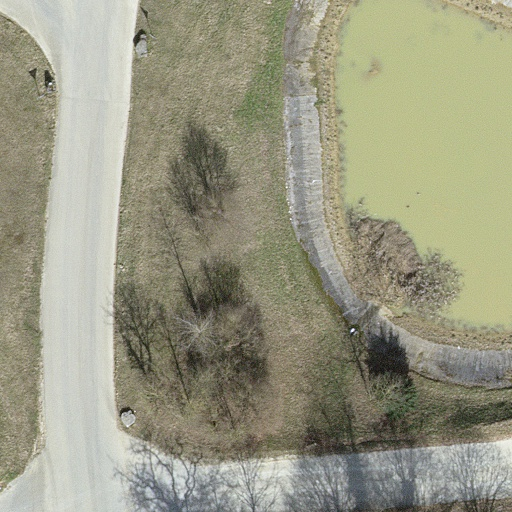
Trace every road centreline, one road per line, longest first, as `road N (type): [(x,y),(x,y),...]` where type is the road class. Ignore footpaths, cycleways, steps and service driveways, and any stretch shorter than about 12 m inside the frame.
road 1 (track): [(90,0),(76,315),(76,415),(89,511)]
road 2 (track): [(137,511),(511,469)]
